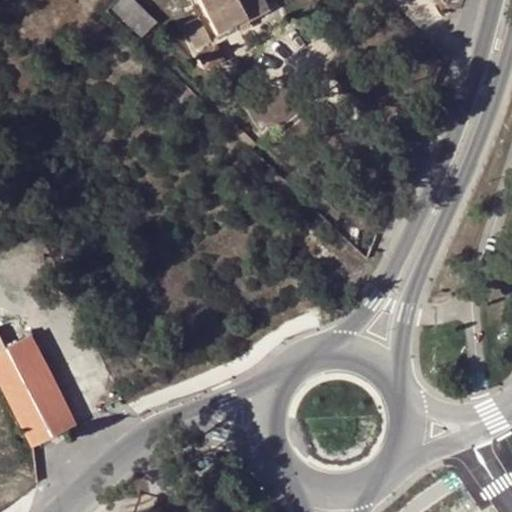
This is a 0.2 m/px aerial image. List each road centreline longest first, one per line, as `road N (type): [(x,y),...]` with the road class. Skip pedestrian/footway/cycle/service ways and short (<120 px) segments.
road 1 (secondary): [(495,0),(431,188),(376,298),(341,330),(342,351)]
road 2 (secondary): [(394,384),(406,320),(511,38)]
road 3 (unclassified): [(185,414),(56,511)]
road 4 (unclassified): [(185,414),(254,436),(293,468)]
